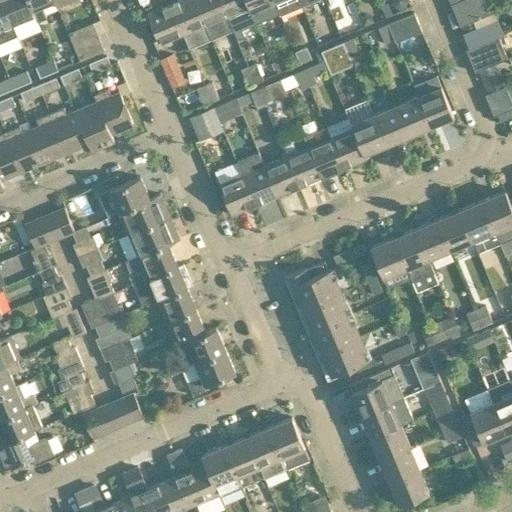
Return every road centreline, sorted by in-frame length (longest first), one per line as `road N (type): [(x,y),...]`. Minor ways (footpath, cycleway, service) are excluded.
road 1 (residential): [(229,265),(482,161),(488,142),(429,0)]
road 2 (residential): [(11,496),(263,389),(273,367)]
road 3 (residential): [(0,205),(170,130)]
road 4 (residential): [(359,511),(302,381),(273,367)]
road 5 (residential): [(229,265),(170,130)]
road 6 (residential): [(170,130),(116,0)]
